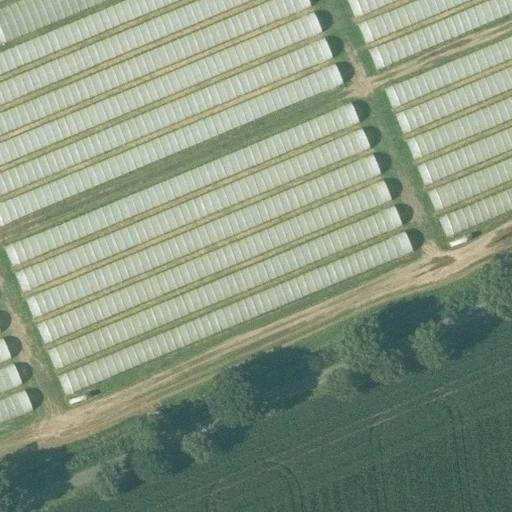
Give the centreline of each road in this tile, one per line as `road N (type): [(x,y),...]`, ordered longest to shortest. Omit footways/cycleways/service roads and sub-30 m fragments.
road 1 (track): [(511,39),(0,250)]
road 2 (unclassified): [(0,505),(511,295)]
